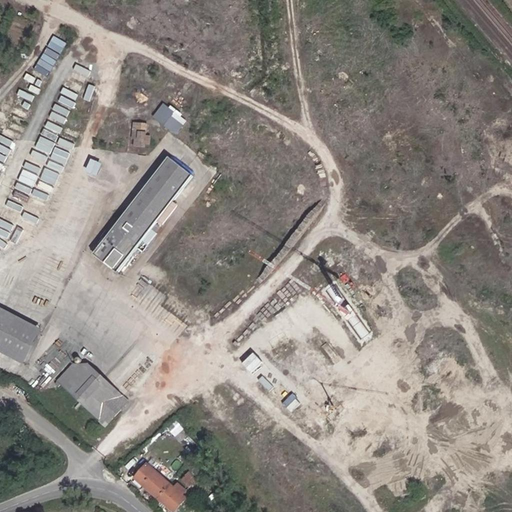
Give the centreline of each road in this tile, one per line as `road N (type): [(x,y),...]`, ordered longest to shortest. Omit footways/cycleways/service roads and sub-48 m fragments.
road 1 (tertiary): [(110,455),(208,344),(259,241),(281,123),(284,0)]
road 2 (tertiary): [(141,511),(90,485),(0,511)]
road 3 (track): [(0,392),(71,452),(90,485)]
